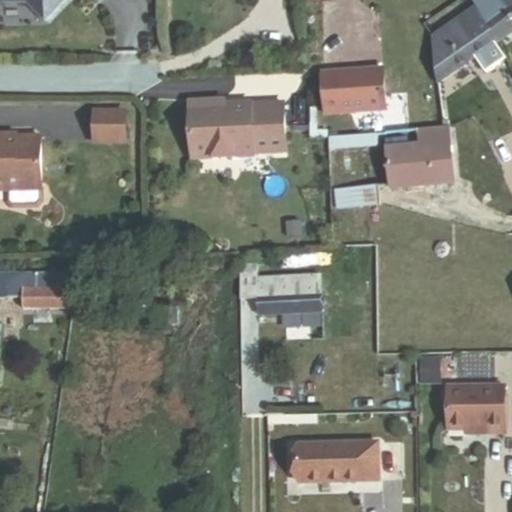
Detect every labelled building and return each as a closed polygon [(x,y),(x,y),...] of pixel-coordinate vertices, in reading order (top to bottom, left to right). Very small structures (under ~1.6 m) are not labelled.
[(105,0),(0,0),(3,3),(28,4),(44,23),(58,10),(54,6),(59,2),(62,5),(67,0),(102,0),(104,2),(105,0)] [(511,0),(474,0),(480,8),(487,19),(502,42),(511,35),(511,0)] [(54,6),(58,10),(62,5),(59,2),(54,6)] [(472,29),(487,19),(480,8),(434,36),(439,43),(469,23),(472,29)] [(437,87),(502,42),(487,19),(472,29),(469,23),(439,43),(444,52),(434,59),(437,87)] [(327,115),(385,111),(382,71),(324,75),(327,115)] [(287,155),(285,102),(227,104),(227,101),(191,103),(193,158),(287,155)] [(125,114),(95,113),(94,141),(124,142),(125,114)] [(391,190),(455,185),(450,128),(443,130),(420,132),(421,147),(389,149),(391,190)] [(42,204),(41,138),(18,139),(2,139),(2,136),(0,135),(0,190),(4,190),(5,203),(10,209),(36,208),(42,204)] [(333,153),(379,149),(378,136),(340,139),(332,141),(333,153)] [(378,189),(334,190),(335,210),(379,208),(378,189)] [(261,317),(322,315),(321,279),(264,281),(264,267),(243,268),(244,302),(261,302),(261,317)] [(24,312),(71,311),(70,276),(10,278),(10,270),(0,270),(0,299),(24,299),(24,312)] [(143,325),(180,327),(182,298),(167,297),(168,279),(146,278),(143,325)] [(440,385),(439,359),(422,359),(422,385),(440,385)] [(505,434),(505,387),(448,387),(448,430),(467,430),(488,430),(488,434),(505,434)] [(299,484),(378,483),(378,444),(298,445),(299,484)]
